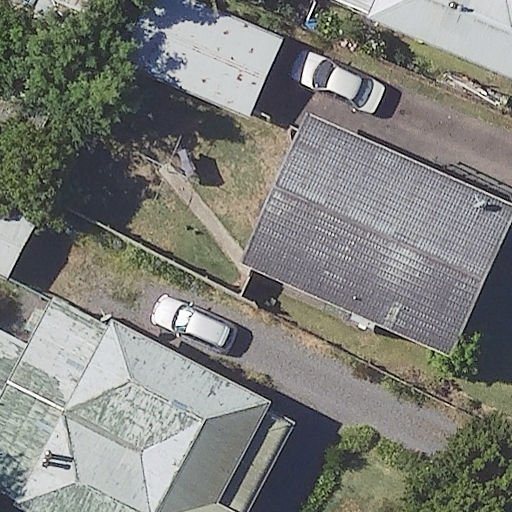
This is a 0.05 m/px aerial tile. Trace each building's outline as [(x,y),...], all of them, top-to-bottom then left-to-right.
[(67,106),(113,0),(24,0),(0,56),(0,159),(37,175),(67,106)] [(281,45),(187,0),(156,0),(125,65),(244,123),(281,45)] [(511,0),(302,0),(511,88),(511,0)] [(511,249),(511,204),(317,121),(249,280),(461,370),(511,249)] [(44,221),(0,197),(0,279),(9,285),(44,221)] [(0,344),(0,491),(21,502),(15,511),(251,511),(294,429),(43,300),(16,353),(0,344)]
